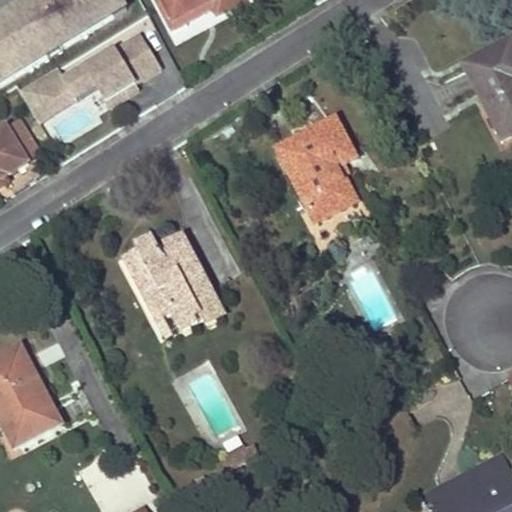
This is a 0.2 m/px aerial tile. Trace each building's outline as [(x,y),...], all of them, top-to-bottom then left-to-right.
[(31,0),(0,19),(0,27),(44,0),(31,0)] [(0,89),(128,11),(121,0),(44,0),(0,27),(0,89)] [(218,17),(250,0),(157,0),(173,30),(214,9),(218,17)] [(59,71),(21,94),(32,114),(70,91),(77,104),(99,90),(111,110),(130,98),(127,93),(161,72),(140,38),(66,84),(59,71)] [(511,136),(511,40),(463,67),(502,142),(511,136)] [(40,126),(77,104),(70,91),(32,114),(40,126)] [(41,157),(20,123),(8,130),(29,164),(41,157)] [(317,225),(355,205),(341,180),(336,170),(344,166),(354,160),(334,123),(279,153),(317,225)] [(0,182),(29,164),(8,130),(0,134),(0,182)] [(341,180),(349,176),(344,166),(336,170),(341,180)] [(146,301),(151,311),(156,322),(169,315),(179,334),(198,324),(195,319),(200,316),(206,327),(225,317),(183,239),(160,251),(155,241),(136,251),(138,255),(125,262),(135,282),(148,275),(158,294),(146,301)] [(148,275),(135,282),(146,301),(158,294),(148,275)] [(30,385),(37,382),(20,350),(13,353),(30,385)] [(61,427),(37,382),(30,385),(13,353),(0,360),(0,420),(16,450),(61,427)] [(421,438),(413,425),(405,411),(358,438),(373,465),(421,438)] [(219,468),(224,477),(261,456),(256,447),(219,468)] [(438,487),(428,491),(419,496),(427,511),(500,511),(511,506),(511,480),(499,456),(461,475),(469,489),(462,492),(458,485),(441,494),(438,487)] [(469,489),(461,475),(438,487),(441,494),(458,485),(462,492),(469,489)]
